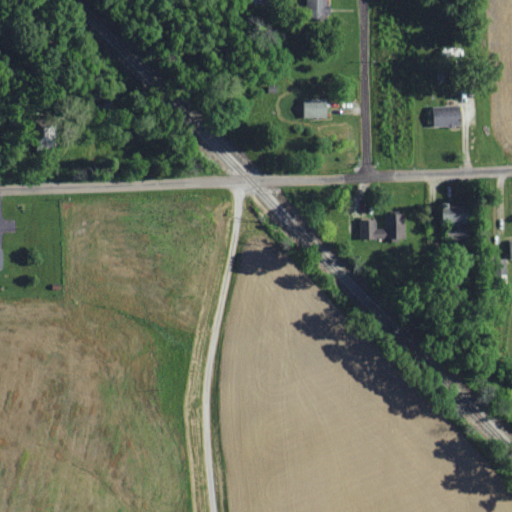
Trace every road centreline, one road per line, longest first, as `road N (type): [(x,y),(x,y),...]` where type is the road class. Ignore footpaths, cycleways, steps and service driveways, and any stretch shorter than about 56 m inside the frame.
road 1 (residential): [(0,189),(511,169)]
road 2 (residential): [(241,182),(207,384),(214,511)]
road 3 (residential): [(368,177),(361,0)]
